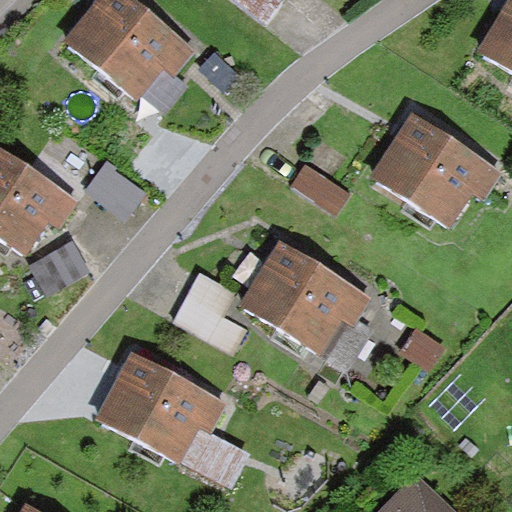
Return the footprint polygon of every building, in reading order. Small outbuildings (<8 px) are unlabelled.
[(199,52),(131,0),(98,0),(62,48),(139,106),(167,70),(178,78),(199,52)] [(282,0),(235,0),(268,22),(282,0)] [(511,0),(510,0),(477,59),(511,78),(511,0)] [(508,177),(411,117),(370,184),(454,236),(479,196),(491,204),(508,177)] [(83,202),(0,149),(0,237),(27,254),(49,218),(66,228),(83,202)] [(351,194),(306,165),(291,188),(337,217),(351,194)] [(77,234),(35,262),(51,285),(93,257),(77,234)] [(377,293),(283,238),(242,310),(330,360),(351,324),(357,328),(377,293)] [(241,297),(201,278),(178,328),(237,355),(247,333),(228,325),(241,297)] [(232,403),(130,352),(94,424),(182,468),(202,429),(215,436),(232,403)] [(454,511),(418,477),(384,511),(454,511)]
